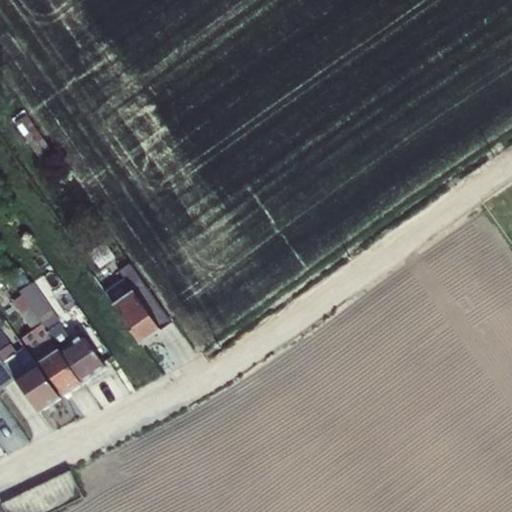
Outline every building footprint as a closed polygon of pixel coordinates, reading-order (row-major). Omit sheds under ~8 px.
[(15,123),(39,157),(51,149),(27,115),(15,123)] [(134,292),(162,330),(172,322),(130,264),(119,271),(124,278),(105,292),(114,306),(134,292)] [(44,283),(56,274),(50,266),(39,276),(44,283)] [(22,295),(59,351),(61,353),(75,344),(61,322),(34,282),(19,291),(22,295)] [(114,306),(142,344),(162,330),(134,292),(114,306)] [(41,363),(59,351),(22,295),(12,302),(33,331),(33,330),(44,346),(34,353),(41,363)] [(78,319),(88,333),(94,328),(84,315),(78,319)] [(114,334),(128,352),(138,344),(125,327),(114,334)] [(0,391),(17,380),(38,365),(28,350),(18,357),(1,331),(0,332),(0,391)] [(61,353),(80,382),(105,365),(85,337),(75,344),(61,353)] [(59,351),(41,363),(64,395),(82,384),(80,382),(61,353),(59,351)] [(39,412),(60,398),(38,365),(17,380),(39,412)] [(50,511),(83,497),(71,471),(2,503),(6,511),(50,511)]
